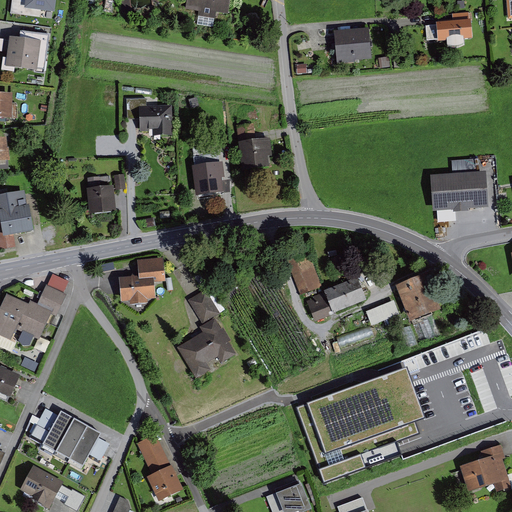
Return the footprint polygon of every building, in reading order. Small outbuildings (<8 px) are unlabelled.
[(59,13),(60,0),(29,0),(28,9),(59,13)] [(189,0),(187,12),(216,18),(218,11),(229,14),(232,0),(189,0)] [(455,22),(440,24),(440,26),(429,27),(430,40),(441,39),(442,43),(450,42),(451,47),(467,46),(466,39),(476,38),(474,20),(472,20),(471,13),(455,14),(455,22)] [(19,38),(12,37),(7,68),(39,73),(40,65),(48,66),(53,34),(21,29),(19,38)] [(357,63),(357,61),(374,59),(372,30),(338,32),(340,65),(357,63)] [(391,57),(381,59),(383,69),(392,68),(391,57)] [(309,64),(299,65),(300,74),(309,74),(309,64)] [(15,94),(0,94),(0,119),(20,119),(20,105),(15,105),(15,94)] [(129,121),(142,121),(142,131),(152,131),(152,136),(173,136),(173,107),(151,107),(151,99),(129,100),(129,121)] [(269,140),(258,141),(256,125),(240,127),(242,143),(239,144),(243,172),(273,168),(269,140)] [(7,139),(0,139),(0,162),(8,162),(7,139)] [(434,176),(436,211),(457,210),(457,213),(472,212),(472,209),(492,208),(489,172),(483,172),(482,159),(454,161),(455,175),(434,176)] [(222,164),(195,167),(199,196),(226,193),(222,164)] [(118,190),(128,188),(126,180),(116,182),(118,190)] [(116,187),(89,190),(93,217),(119,214),(116,187)] [(25,195),(0,197),(0,229),(1,234),(29,231),(25,195)] [(312,248),(290,257),(304,292),(326,284),(312,248)] [(141,275),(121,276),(122,300),(159,297),(158,283),(172,281),(169,256),(140,260),(141,275)] [(31,304),(10,294),(0,315),(0,333),(13,340),(18,330),(40,340),(53,316),(58,318),(69,296),(65,294),(71,282),(58,276),(53,286),(50,285),(41,304),(33,300),(31,304)] [(427,277),(403,289),(415,316),(440,305),(427,277)] [(359,278),(309,298),(319,322),(369,301),(366,295),(359,278)] [(200,294),(191,300),(205,324),(222,314),(208,289),(200,294)] [(403,314),(397,301),(371,312),(376,325),(403,314)] [(208,332),(180,348),(196,375),(210,367),(207,363),(222,354),(226,361),(237,354),(217,320),(205,327),(208,332)] [(372,326),(338,338),(341,347),(375,336),(372,326)] [(23,374),(0,365),(0,392),(13,398),(23,374)] [(446,380),(368,406),(387,466),(468,440),(446,380)] [(60,417),(47,410),(31,439),(83,467),(90,455),(103,462),(111,446),(100,440),(103,434),(63,412),(60,417)] [(186,490),(158,435),(140,444),(156,475),(150,478),(162,502),(186,490)] [(499,454),(464,466),(472,489),(506,477),(499,454)] [(67,482),(36,466),(23,491),(34,497),(33,500),(52,510),(62,493),(71,498),(67,505),(79,511),(87,496),(65,485),(67,482)] [(303,485),(274,498),(280,511),(298,511),(312,506),(303,485)] [(130,499),(123,497),(116,511),(132,511),(134,509),(130,499)]
